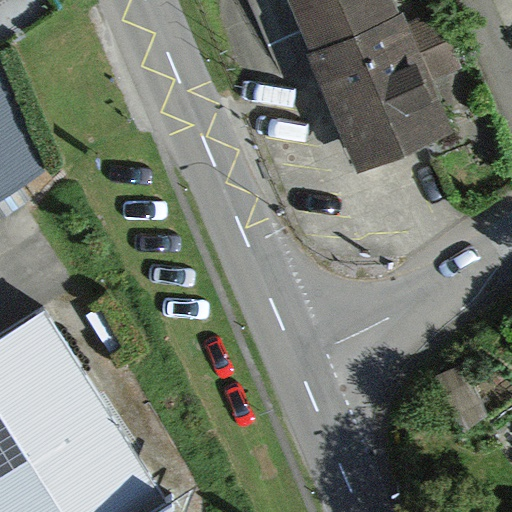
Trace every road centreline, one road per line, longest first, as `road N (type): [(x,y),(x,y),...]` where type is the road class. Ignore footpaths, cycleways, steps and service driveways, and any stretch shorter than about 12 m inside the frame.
road 1 (tertiary): [(297,358),(145,0)]
road 2 (residential): [(511,219),(297,358)]
road 3 (tertiary): [(360,511),(297,358)]
